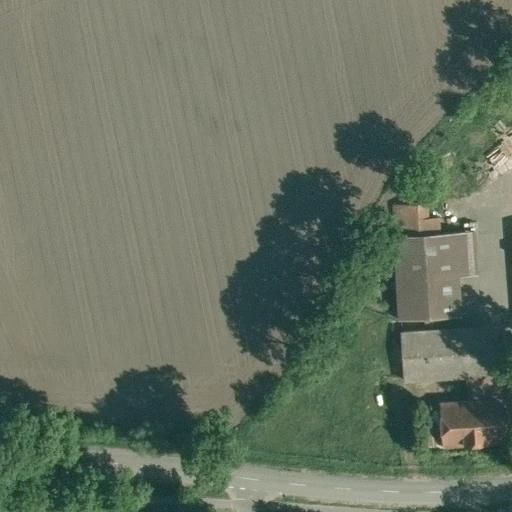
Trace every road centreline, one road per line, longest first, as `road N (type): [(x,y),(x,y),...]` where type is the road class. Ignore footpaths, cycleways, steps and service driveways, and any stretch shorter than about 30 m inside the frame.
road 1 (secondary): [(511,493),(252,479)]
road 2 (secondary): [(252,479),(0,465)]
